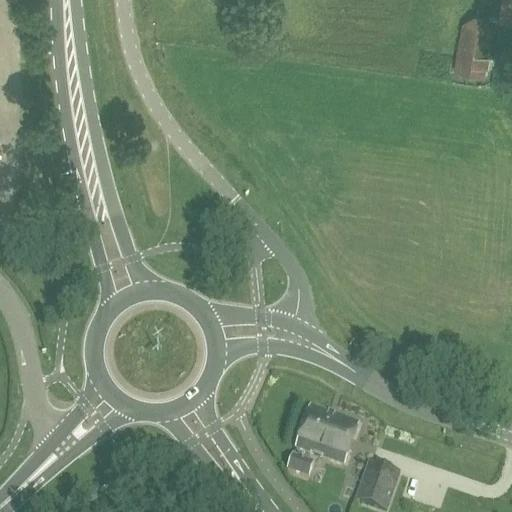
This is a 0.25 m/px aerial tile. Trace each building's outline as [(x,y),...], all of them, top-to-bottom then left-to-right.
[(511,0),(504,0),(500,20),(511,22),(511,0)] [(484,76),(493,27),(463,23),(455,70),(484,76)] [(344,465),(359,424),(311,406),(296,448),(344,465)] [(287,472),(309,479),(315,464),(293,456),(287,472)] [(380,465),(364,505),(382,511),(396,511),(410,477),(380,465)]
